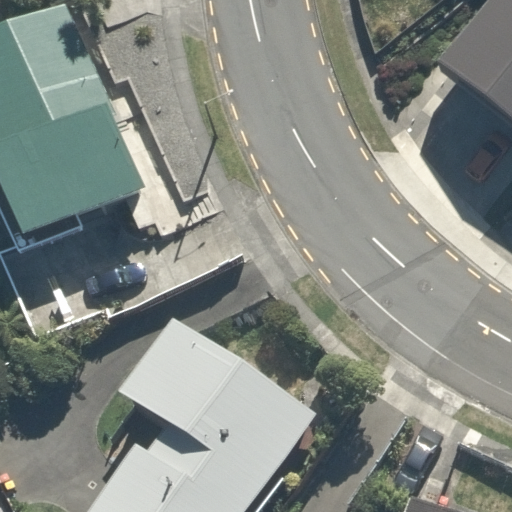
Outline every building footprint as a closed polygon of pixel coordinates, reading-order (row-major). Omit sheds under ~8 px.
[(112,90),(129,83),(181,200),(239,175),(162,0),(87,34),(112,90)] [(511,0),(485,0),(429,70),(511,136),(511,0)] [(41,1),(0,19),(0,207),(14,238),(144,177),(81,41),(63,49),(41,1)] [(235,511),(298,401),(157,320),(113,396),(148,416),(93,511),(235,511)] [(444,511),(414,497),(406,511),(444,511)]
